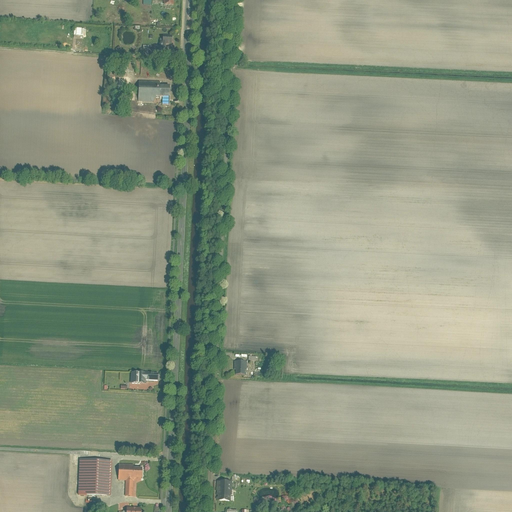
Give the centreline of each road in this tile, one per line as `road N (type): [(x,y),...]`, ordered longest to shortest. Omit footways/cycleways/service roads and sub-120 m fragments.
road 1 (unclassified): [(209,511),(232,0)]
road 2 (tertiary): [(167,511),(188,0)]
road 3 (unknown): [(75,452),(79,502),(168,506)]
